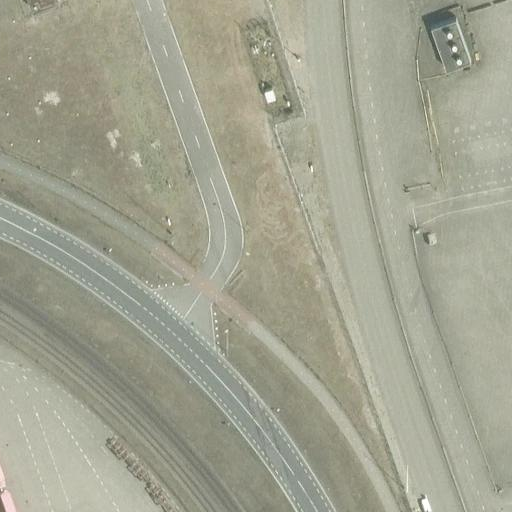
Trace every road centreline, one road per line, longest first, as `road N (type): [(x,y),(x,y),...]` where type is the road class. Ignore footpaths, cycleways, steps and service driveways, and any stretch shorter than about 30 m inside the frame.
road 1 (unclassified): [(172,332),(216,270),(223,235),(145,0)]
road 2 (unclassified): [(314,511),(252,420),(172,332)]
road 3 (unclassified): [(172,332),(0,223)]
